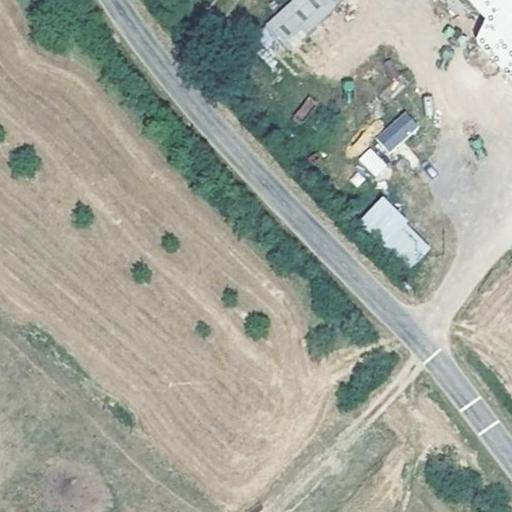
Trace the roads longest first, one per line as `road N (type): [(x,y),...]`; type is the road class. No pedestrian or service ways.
road 1 (tertiary): [(511,458),(428,352),(178,80),(120,0)]
road 2 (track): [(428,352),(271,511)]
